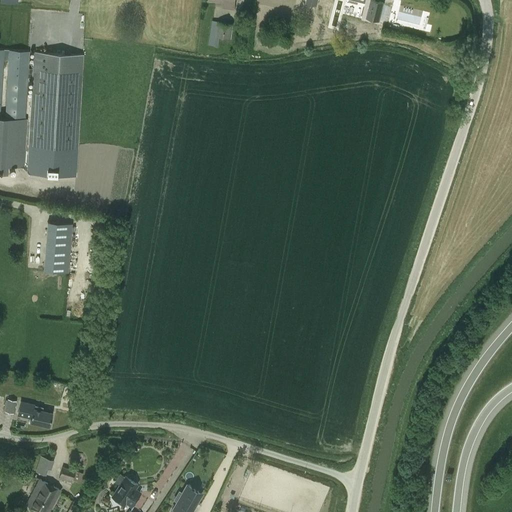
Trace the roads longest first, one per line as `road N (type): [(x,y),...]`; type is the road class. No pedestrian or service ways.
road 1 (unclassified): [(358,483),(390,345),(483,54),(484,0)]
road 2 (residential): [(358,483),(165,426),(115,423),(24,439),(0,434)]
road 3 (motorway): [(511,326),(452,417),(434,511)]
road 4 (motorway): [(456,511),(467,449),(511,390)]
